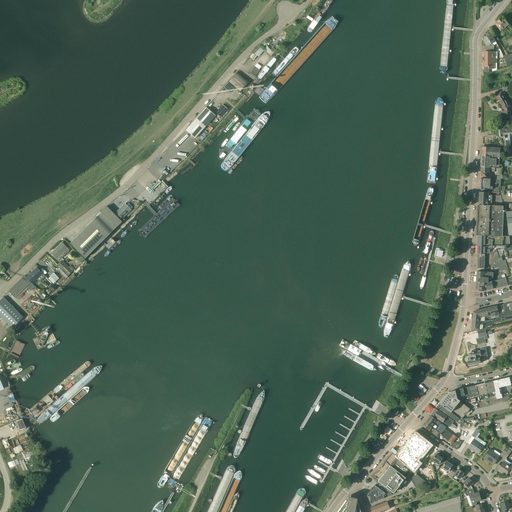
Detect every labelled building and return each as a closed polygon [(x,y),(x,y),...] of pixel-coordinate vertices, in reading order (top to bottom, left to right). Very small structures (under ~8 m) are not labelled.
[(311,33),(333,0),(321,0),(302,27),(311,33)] [(511,32),(511,28),(507,21),(503,17),(502,19),(498,22),(495,24),(501,31),(505,28),(511,34),(511,32)] [(494,46),(492,43),(496,41),(491,34),(486,37),(487,40),(484,42),(487,46),(487,49),(494,49),(494,46)] [(484,73),(489,73),(489,69),(494,69),(494,63),(497,63),(497,59),(494,59),(494,52),(494,49),(487,49),(487,52),(484,52),(484,56),(485,56),(485,62),(484,62),(484,73)] [(248,83),(240,76),(237,73),(229,82),(240,92),(248,83)] [(228,82),(224,87),(230,92),(234,88),(228,82)] [(503,118),(508,118),(511,118),(511,112),(511,106),(509,106),(508,103),(502,92),(496,95),(502,106),(502,108),(502,114),(503,114),(503,118)] [(206,107),(186,130),(195,138),(215,116),(206,107)] [(222,162),(260,116),(257,112),(253,111),(215,157),(218,161),(222,162)] [(506,146),(511,144),(511,128),(500,129),(501,136),(504,136),(504,138),(506,138),(506,141),(505,141),(506,145),(506,146)] [(500,148),(498,148),(483,147),(482,148),(482,156),(500,157),(500,149),(500,148)] [(499,168),(500,157),(482,156),(481,167),(494,168),(499,168)] [(494,172),(494,168),(481,167),(481,171),(481,178),(493,179),(500,179),(502,180),(502,175),(497,174),(497,175),(496,175),(496,174),(495,174),(495,176),(491,176),(492,172),(494,172)] [(493,190),(493,179),(481,178),(480,189),(493,190)] [(489,195),(489,193),(480,192),(479,205),(492,206),(492,196),(489,195)] [(131,211),(130,210),(132,209),(132,208),(132,207),(128,203),(126,206),(125,204),(114,214),(107,207),(101,212),(93,221),(70,244),(78,252),(78,251),(85,258),(122,222),(120,221),(131,211)] [(504,206),(492,206),(479,205),(477,235),(503,237),(503,236),(504,212),(506,213),(506,212),(506,206),(504,206)] [(502,246),(503,240),(504,240),(504,236),(503,236),(503,237),(477,235),(478,236),(478,246),(502,246)] [(69,251),(65,246),(62,243),(51,253),(59,261),(62,258),(69,251)] [(505,246),(502,246),(478,246),(478,254),(486,254),(496,250),(505,250),(505,246)] [(502,257),(499,258),(496,250),(486,254),(478,254),(477,269),(482,269),(489,268),(488,265),(494,264),(504,260),(503,261),(502,257)] [(68,276),(73,271),(62,260),(57,265),(68,276)] [(500,264),(506,262),(505,260),(504,260),(494,264),(495,268),(500,267),(501,267),(500,264)] [(501,272),(508,269),(506,262),(500,264),(501,267),(500,267),(501,272)] [(45,276),(40,271),(37,268),(26,277),(25,276),(9,291),(16,299),(27,288),(30,291),(34,287),(32,284),(36,279),(39,282),(45,276)] [(50,276),(50,277),(48,279),(53,284),(59,278),(54,273),(50,276)] [(508,285),(507,281),(506,277),(491,282),(488,283),(476,282),(476,290),(484,291),(508,285)] [(48,287),(51,291),(52,292),(57,288),(52,283),(48,287)] [(6,301),(3,298),(3,297),(0,300),(0,315),(12,328),(23,317),(6,301)] [(490,328),(511,322),(511,304),(511,302),(502,305),(504,313),(500,314),(501,317),(486,321),(485,318),(489,317),(488,314),(491,313),(489,308),(478,310),(475,311),(474,311),(474,312),(473,312),(473,315),(472,330),(477,330),(490,328)] [(499,313),(498,311),(497,306),(489,308),(491,313),(488,314),(489,317),(496,316),(495,314),(499,313)] [(490,328),(477,330),(479,338),(487,336),(486,332),(491,331),(490,328)] [(480,363),(481,364),(482,364),(482,362),(480,362),(479,356),(481,356),(480,351),(479,351),(478,349),(471,351),(472,353),(469,353),(470,360),(468,361),(470,366),(471,367),(474,367),(473,365),(480,363)] [(511,385),(511,382),(510,377),(493,381),(497,399),(503,398),(502,394),(501,394),(499,388),(511,385)] [(489,401),(497,399),(493,381),(485,383),(489,401)] [(481,403),(489,401),(485,383),(477,385),(476,385),(480,400),(481,403)] [(475,404),(481,403),(480,400),(476,385),(463,388),(466,400),(475,404)] [(466,400),(463,388),(456,390),(458,397),(459,397),(458,397),(466,400)] [(440,403),(462,420),(463,418),(470,409),(466,405),(464,404),(460,402),(460,401),(457,398),(456,390),(450,391),(444,397),(444,398),(440,403)] [(459,418),(457,416),(440,403),(436,407),(440,410),(463,426),(465,423),(460,419),(459,418)] [(454,421),(440,411),(436,408),(431,414),(450,427),(454,421)] [(447,427),(435,418),(431,415),(425,422),(426,423),(439,433),(452,443),(451,446),(457,450),(462,441),(453,442),(457,437),(454,434),(453,435),(445,429),(447,427)] [(22,419),(16,421),(20,430),(26,428),(22,419)] [(437,436),(439,433),(426,423),(424,426),(437,436)] [(476,430),(472,436),(475,438),(477,435),(477,436),(479,434),(478,434),(482,429),(476,430)] [(397,456),(398,457),(412,469),(415,472),(435,449),(418,436),(414,436),(397,456)] [(479,454),(485,446),(474,438),(468,447),(472,450),(473,449),(479,453),(479,454)] [(511,471),(511,463),(507,460),(507,459),(506,459),(511,451),(511,448),(510,447),(507,452),(503,458),(502,458),(505,460),(498,470),(506,476),(510,470),(511,471)] [(494,464),(500,456),(494,452),(494,451),(491,448),(484,458),(487,460),(487,459),(494,464)] [(439,465),(440,463),(443,459),(437,454),(432,460),(439,465)] [(394,493),(406,477),(403,475),(407,470),(409,472),(412,469),(410,467),(398,457),(391,466),(390,466),(390,465),(389,468),(387,471),(386,473),(384,476),(381,478),(378,480),(379,480),(382,483),(381,483),(381,484),(383,485),(389,489),(391,492),(391,491),(392,491),(394,493)] [(17,459),(9,462),(12,468),(19,465),(17,459)] [(449,472),(449,471),(451,468),(453,465),(446,461),(441,468),(445,471),(446,469),(449,472)] [(460,479),(461,477),(464,473),(458,469),(457,472),(453,469),(451,472),(450,473),(460,479)] [(416,489),(428,483),(417,475),(412,481),(416,489)] [(468,487),(470,486),(473,483),(469,478),(467,480),(464,478),(461,480),(468,487)] [(381,484),(381,483),(378,481),(368,494),(368,495),(368,496),(371,504),(393,495),(391,492),(389,489),(383,485),(381,484)] [(435,484),(425,487),(427,493),(437,489),(435,484)] [(479,492),(475,494),(473,488),(461,494),(461,500),(462,500),(467,497),(467,496),(468,496),(471,506),(475,505),(477,505),(476,502),(482,500),(479,492)] [(359,511),(357,502),(355,501),(355,500),(354,499),(353,499),(353,498),(352,498),(351,498),(350,498),(349,499),(348,500),(348,501),(345,500),(337,511),(359,511)] [(371,507),(372,511),(382,511),(390,509),(387,501),(375,506),(372,507),(371,507)] [(510,509),(509,507),(509,504),(508,502),(502,503),(503,511),(506,511),(506,510),(510,509)]
